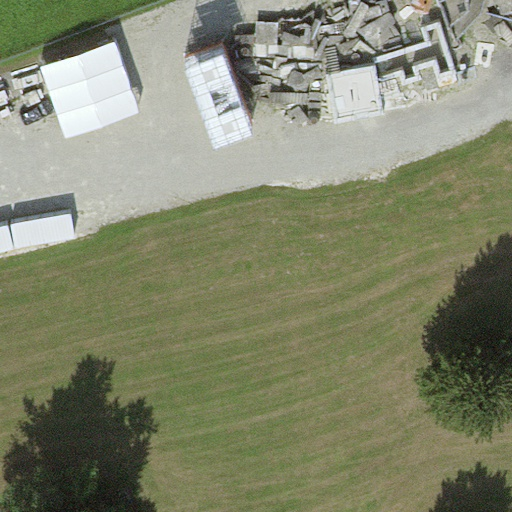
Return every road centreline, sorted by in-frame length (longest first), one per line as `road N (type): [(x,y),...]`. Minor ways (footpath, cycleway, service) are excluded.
road 1 (track): [(0,88),(48,71),(207,139),(294,146),(429,114),(511,81)]
road 2 (track): [(48,71),(254,0)]
